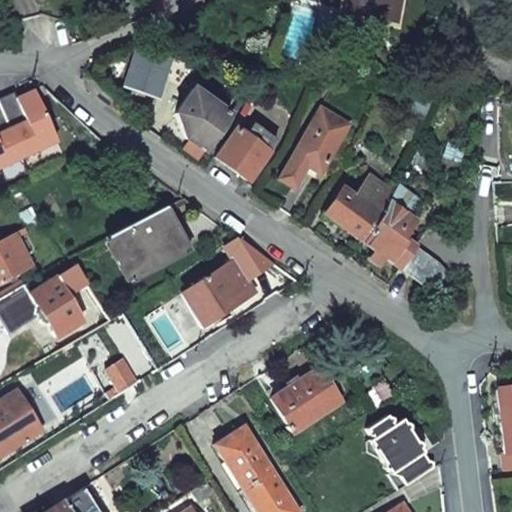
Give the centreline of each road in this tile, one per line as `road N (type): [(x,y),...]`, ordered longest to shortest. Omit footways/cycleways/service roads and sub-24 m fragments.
road 1 (residential): [(0,500),(345,283)]
road 2 (residential): [(345,283),(22,62)]
road 3 (residential): [(22,62),(84,51),(198,0)]
road 4 (residential): [(480,173),(486,336)]
road 5 (residential): [(474,511),(455,355)]
road 6 (residential): [(455,355),(345,283)]
